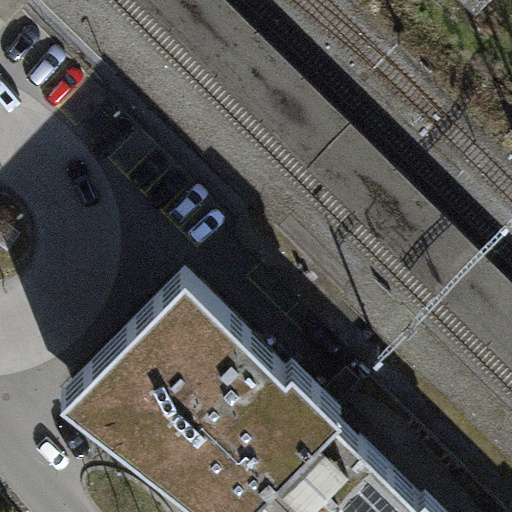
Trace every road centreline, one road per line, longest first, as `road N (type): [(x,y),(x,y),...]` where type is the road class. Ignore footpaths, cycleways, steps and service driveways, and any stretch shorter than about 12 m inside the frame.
road 1 (residential): [(0,339),(46,319),(70,290),(83,255),(81,217),(65,183),(39,157),(0,142)]
road 2 (residential): [(0,398),(71,511)]
